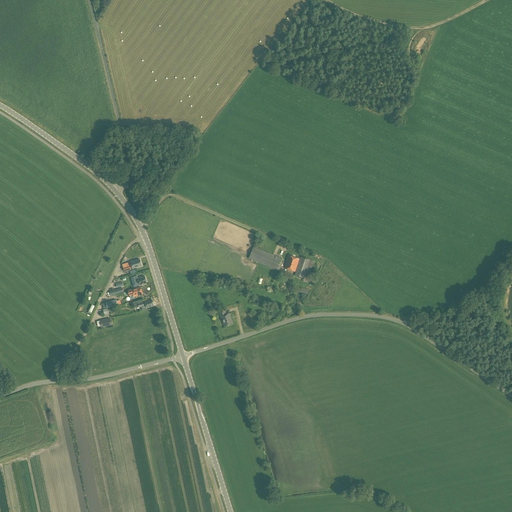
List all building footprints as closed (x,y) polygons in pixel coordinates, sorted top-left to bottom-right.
[(276,270),(281,259),(254,247),(249,259),(276,270)] [(295,272),(299,259),(288,256),(284,268),(295,272)] [(309,276),(314,261),(301,257),(295,276),(304,279),(303,281),(313,284),(314,280),(305,277),(306,275),(309,276)] [(133,269),(142,266),(140,259),(130,262),(133,269)] [(147,283),(145,276),(141,278),(141,277),(136,279),(137,282),(139,281),(140,285),(147,283)] [(131,299),(134,298),(134,296),(143,294),(140,287),(137,288),(128,291),(130,295),(130,296),(131,299)] [(107,308),(118,306),(116,300),(106,302),(107,308)] [(227,315),(225,310),(220,312),(221,318),(222,317),(225,326),(233,324),(230,314),(227,315)] [(101,327),(112,325),(110,318),(100,320),(101,327)]
